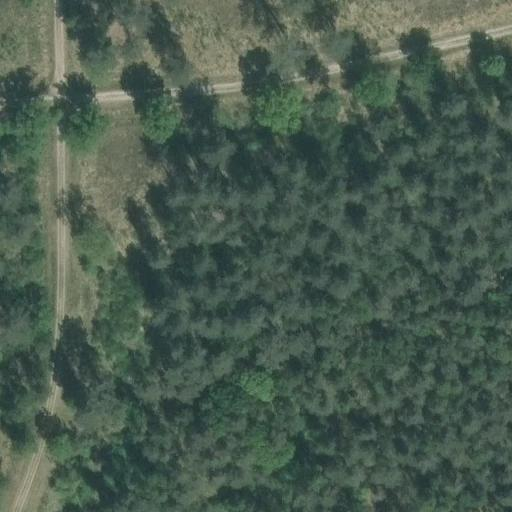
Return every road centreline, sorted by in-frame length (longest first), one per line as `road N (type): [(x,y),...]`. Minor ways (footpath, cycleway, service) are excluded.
road 1 (track): [(0,106),(60,107),(290,79),(511,31)]
road 2 (track): [(21,511),(45,453),(59,352),(61,0)]
